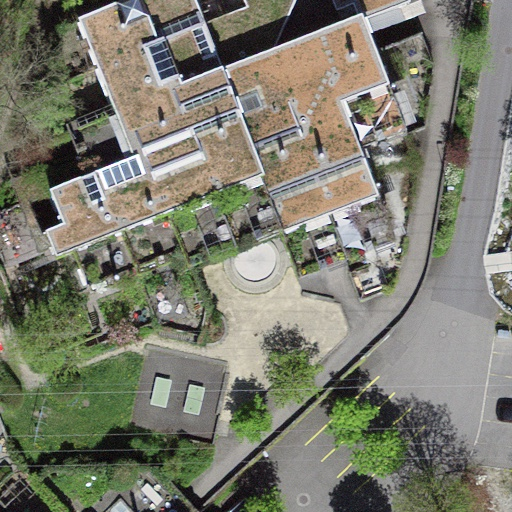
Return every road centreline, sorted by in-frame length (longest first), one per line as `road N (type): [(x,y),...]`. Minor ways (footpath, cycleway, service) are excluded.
road 1 (residential): [(510,0),(459,307)]
road 2 (track): [(38,0),(0,148)]
